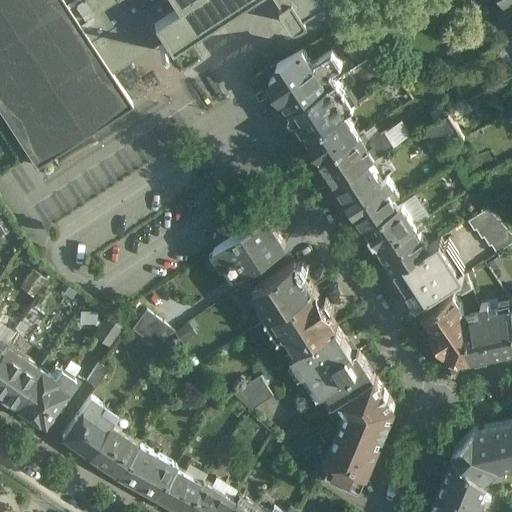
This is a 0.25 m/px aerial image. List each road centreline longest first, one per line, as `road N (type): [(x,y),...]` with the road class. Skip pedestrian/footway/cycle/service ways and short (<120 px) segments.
road 1 (residential): [(237,121),(269,140),(441,395)]
road 2 (residential): [(0,437),(113,511)]
road 3 (residential): [(441,395),(397,511)]
